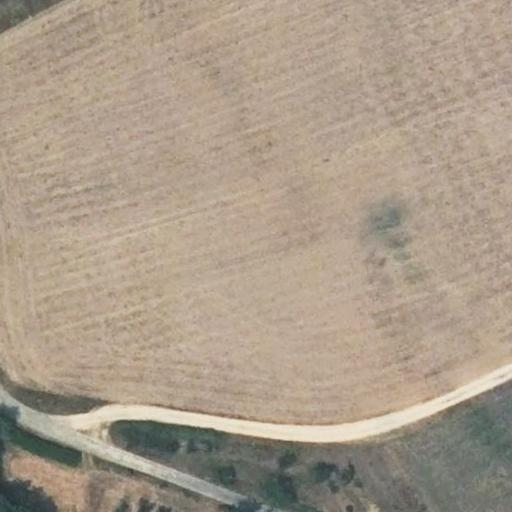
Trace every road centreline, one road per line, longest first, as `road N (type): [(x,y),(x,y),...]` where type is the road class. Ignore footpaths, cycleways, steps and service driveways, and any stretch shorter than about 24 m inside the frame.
road 1 (track): [(46,429),(136,414),(315,431),(376,424),(511,373)]
road 2 (unclassified): [(0,401),(46,429),(269,511)]
